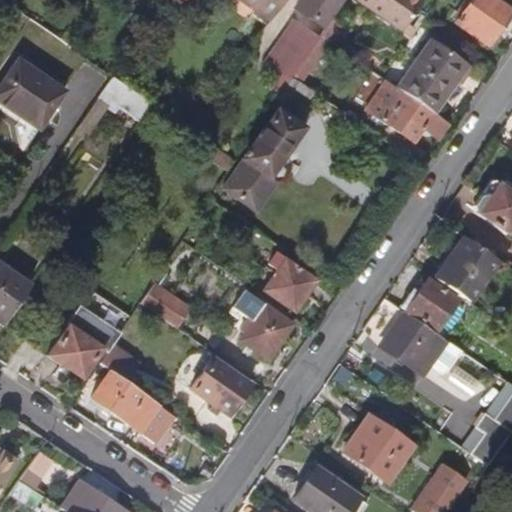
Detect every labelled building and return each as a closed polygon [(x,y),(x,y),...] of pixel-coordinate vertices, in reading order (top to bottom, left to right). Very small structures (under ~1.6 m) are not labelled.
[(0,0),(0,15),(4,19),(12,8),(0,0)] [(246,0),(265,12),(273,0),(246,0)] [(286,0),(319,22),(325,13),(333,0),(286,0)] [(367,0),(396,19),(408,0),(367,0)] [(483,33),(505,2),(502,0),(457,0),(450,12),(483,33)] [(344,26),(325,13),(319,22),(314,29),(333,42),(344,26)] [(258,66),(280,81),(286,72),(308,39),(286,24),(258,66)] [(394,82),(430,106),(460,60),(425,37),(394,82)] [(0,99),(36,123),(60,87),(13,55),(0,74),(0,99)] [(113,100),(137,116),(148,99),(106,71),(90,94),(109,106),(113,100)] [(280,81),(270,96),(289,109),(306,85),(286,72),(280,81)] [(408,139),(430,106),(394,82),(381,73),(359,105),(408,139)] [(285,137),(295,122),(271,106),(240,152),(239,154),(263,169),(285,137)] [(285,137),(263,169),(267,172),(289,140),(285,137)] [(240,152),(234,148),(230,155),(214,179),(248,202),(267,172),(263,169),(239,154),(240,152)] [(511,174),(507,182),(492,171),(485,181),(480,181),(471,194),(473,199),(470,203),(503,226),(511,213),(511,174)] [(460,232),(431,272),(466,297),(494,256),(460,232)] [(315,278),(287,260),(265,292),(293,311),(315,278)] [(0,318),(25,281),(0,263),(0,318)] [(429,327),(452,294),(423,274),(411,292),(407,289),(404,293),(403,292),(395,303),(400,307),(429,327)] [(179,304),(146,281),(132,300),(166,323),(179,304)] [(250,314),(261,298),(242,285),(231,301),(250,314)] [(235,336),(262,354),(289,317),(261,298),(250,314),(235,336)] [(94,343),(106,324),(71,300),(59,319),(62,321),(43,350),(74,371),(94,343)] [(423,358),(439,335),(429,327),(400,307),(376,341),(415,369),(423,358)] [(106,324),(94,343),(101,347),(113,329),(106,324)] [(455,345),(439,335),(423,358),(435,367),(440,366),(455,345)] [(115,342),(103,361),(130,377),(141,358),(115,342)] [(188,384),(225,409),(245,381),(207,356),(188,384)] [(495,357),(488,369),(500,378),(508,366),(495,357)] [(77,383),(88,391),(105,365),(94,358),(77,383)] [(114,409),(135,424),(153,399),(105,365),(88,391),(92,394),(114,409)] [(476,407),(466,419),(470,422),(501,443),(511,426),(511,386),(508,383),(486,414),(476,407)] [(114,409),(92,394),(88,399),(110,415),(114,409)] [(150,435),(167,409),(153,399),(135,424),(150,435)] [(380,479),(407,441),(394,431),(365,410),(337,449),(380,479)] [(406,416),(394,431),(407,441),(434,459),(459,477),(471,486),(486,464),(459,445),(454,451),(406,416)] [(462,441),(459,445),(486,464),(501,443),(470,422),(459,438),(462,441)] [(47,456),(34,447),(14,476),(27,484),(47,456)] [(0,477),(13,458),(0,448),(0,477)] [(415,511),(433,511),(459,477),(434,459),(402,503),(415,511)] [(316,511),(339,511),(354,493),(312,463),(290,494),(316,511)] [(71,474),(53,502),(67,511),(68,511),(119,511),(122,509),(71,474)]
